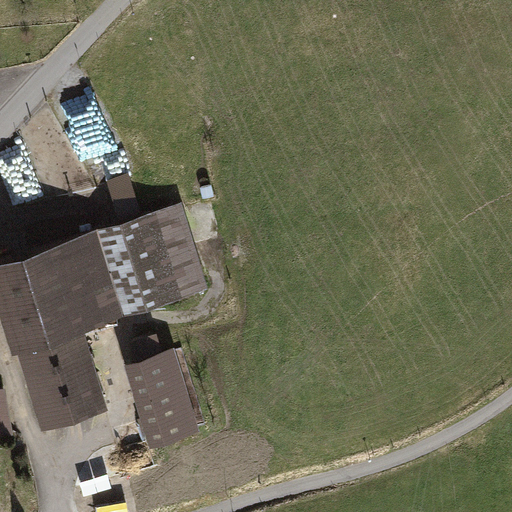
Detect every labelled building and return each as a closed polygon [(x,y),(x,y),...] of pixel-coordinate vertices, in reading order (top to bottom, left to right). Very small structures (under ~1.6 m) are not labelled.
[(87,133),(111,117),(89,83),(65,99),(87,133)] [(108,174),(118,210),(141,203),(131,167),(108,174)] [(151,211),(0,257),(0,293),(15,343),(17,342),(43,424),(105,405),(79,323),(176,293),(151,211)] [(169,351),(131,362),(154,437),(192,426),(169,351)] [(2,386),(0,386),(0,432),(11,430),(2,386)]
